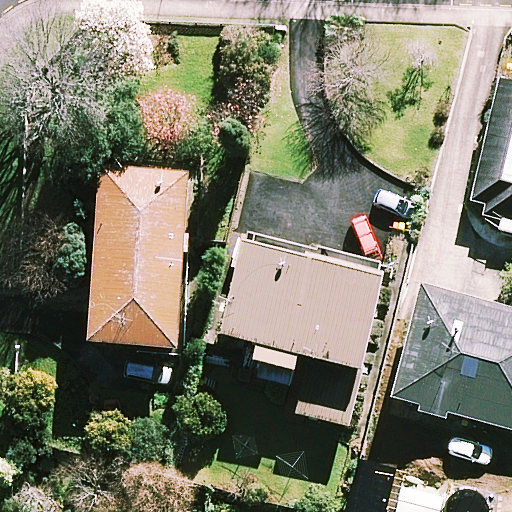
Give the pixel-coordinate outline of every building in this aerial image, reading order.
[(511,249),(511,90),(496,88),(470,208),(485,211),(478,242),(511,249)] [(180,289),(185,289),(187,197),(196,198),(197,168),(94,166),(93,229),(82,229),(81,281),(92,282),(90,351),(178,353),(180,289)] [(386,270),(246,236),(220,344),(259,353),(255,371),(293,380),(307,383),(298,419),(348,430),(386,270)] [(511,314),(421,292),(393,405),(419,411),(417,417),(444,424),(446,418),(511,434),(511,314)] [(497,511),(501,495),(444,484),(438,511),(497,511)]
